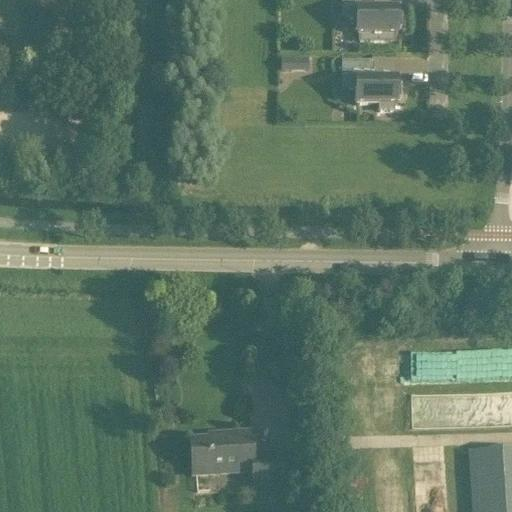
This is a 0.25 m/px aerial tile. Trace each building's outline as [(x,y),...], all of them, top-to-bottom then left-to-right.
[(340,0),(341,21),(355,21),(355,37),(359,37),(359,44),(393,44),(393,37),(397,37),(397,31),(400,31),(400,17),(397,17),(397,11),(373,11),(373,0),(340,0)] [(0,45),(25,44),(24,29),(0,30),(0,45)] [(281,60),(280,71),(290,71),(291,61),(281,60)] [(341,63),(341,91),(355,91),(355,107),(379,107),(379,114),(393,114),(392,107),(396,107),(396,101),(400,101),(400,87),(396,87),(396,81),(373,81),(373,63),(341,63)] [(511,354),(377,362),(378,385),(432,382),(431,369),(448,368),(449,374),(488,372),(488,371),(502,370),(502,380),(511,379),(511,354)] [(360,367),(342,367),(343,392),(362,391),(360,367)] [(275,487),(273,456),(253,458),(251,434),(209,436),(209,441),(189,443),(191,478),(250,474),(252,489),(275,487)] [(511,511),(511,451),(468,454),(471,511),(511,511)]
